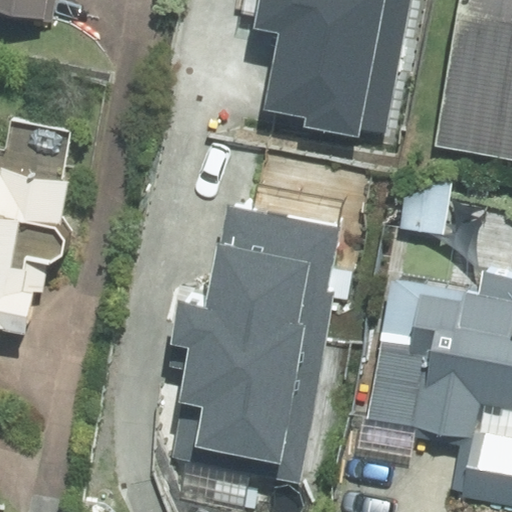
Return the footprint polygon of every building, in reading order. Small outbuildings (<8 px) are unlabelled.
[(0,0),(0,8),(54,19),(57,0),(0,0)] [(511,0),(463,0),(438,141),(511,154),(511,0)] [(323,250),(357,48),(235,26),(201,228),(323,250)] [(6,167),(0,165),(0,317),(27,323),(34,282),(49,283),(55,254),(68,245),(71,229),(60,217),(68,171),(8,161),(6,167)] [(384,332),(369,410),(415,420),(474,433),(473,436),(511,443),(511,291),(464,282),(461,294),(423,286),(413,339),(384,332)]
